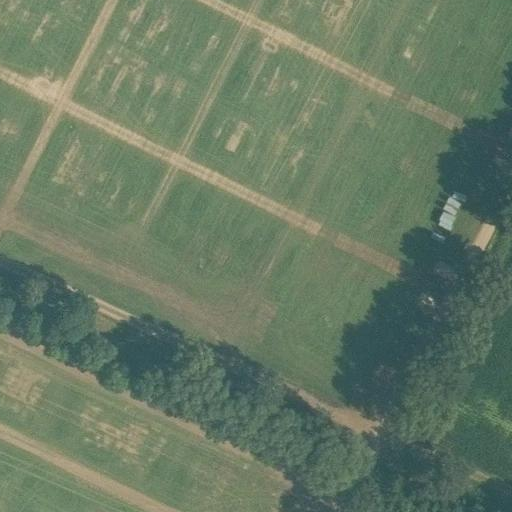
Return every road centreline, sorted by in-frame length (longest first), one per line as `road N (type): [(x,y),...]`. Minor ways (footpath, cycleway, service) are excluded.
road 1 (track): [(472,511),(0,293)]
road 2 (track): [(511,184),(335,511)]
